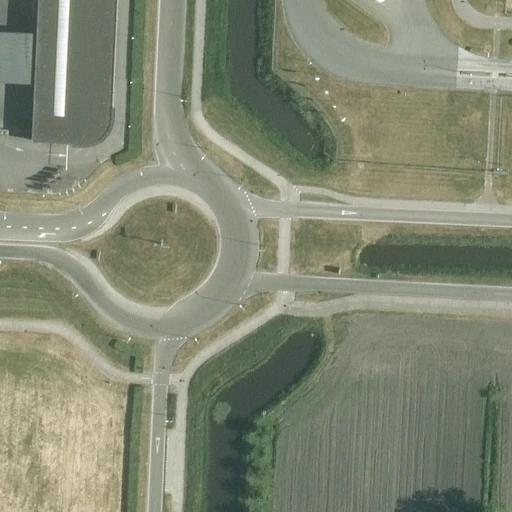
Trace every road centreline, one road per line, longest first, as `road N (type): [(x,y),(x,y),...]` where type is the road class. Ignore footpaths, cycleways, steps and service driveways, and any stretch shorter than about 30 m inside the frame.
road 1 (unclassified): [(511,221),(227,207)]
road 2 (unclassified): [(233,285),(511,296)]
road 3 (secondary): [(181,173),(131,180),(73,221),(0,219)]
road 4 (secondary): [(0,248),(61,261),(111,317),(166,330)]
road 5 (secondary): [(154,511),(166,330)]
road 6 (secondary): [(181,173),(167,120),(173,0)]
